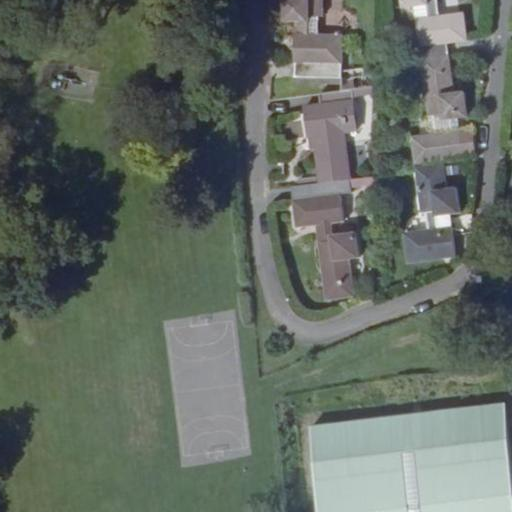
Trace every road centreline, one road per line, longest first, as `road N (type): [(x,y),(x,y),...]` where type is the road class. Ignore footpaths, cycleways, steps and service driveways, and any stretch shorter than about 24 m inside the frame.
road 1 (residential): [(252,0),(261,226),(285,313),(313,336),(468,282)]
road 2 (residential): [(508,0),(493,221),(468,282)]
